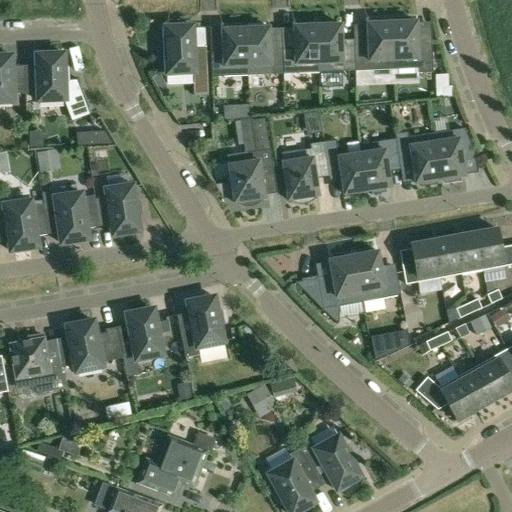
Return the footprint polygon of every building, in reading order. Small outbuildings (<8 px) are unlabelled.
[(419,74),(433,74),(432,73),(431,44),(418,43),(416,22),(411,22),(411,19),(396,20),(396,22),(392,23),(393,70),(418,70),(419,74)] [(368,46),(354,46),(355,71),(393,70),(392,23),(387,23),(387,20),(372,20),(372,24),(367,24),(368,46)] [(341,25),(317,26),(319,73),(355,71),(354,46),(342,47),(341,25)] [(294,49),(282,49),(283,74),(319,73),(317,26),(293,27),(294,49)] [(191,27),(165,28),(166,42),(161,43),(162,55),(166,55),(167,74),(168,74),(169,86),(193,84),(193,95),(208,95),(206,48),(192,48),(191,27)] [(269,28),(245,29),(247,76),(248,76),(247,66),(259,66),(259,75),(283,74),(282,49),(270,50),(269,28)] [(245,29),(222,30),(222,51),(210,52),(211,77),(247,76),(245,29)] [(37,66),(24,66),(26,94),(39,94),(40,101),(65,100),(73,120),(90,114),(76,79),(75,79),(76,81),(69,81),(68,69),(63,69),(63,55),(36,56),(37,66)] [(0,102),(14,102),(14,95),(26,94),(24,66),(11,67),(11,61),(4,61),(4,57),(0,57),(0,102)] [(151,81),(154,88),(162,84),(158,77),(151,81)] [(251,121),(256,152),(227,156),(234,203),(238,203),(238,205),(243,207),(248,207),(252,207),(257,205),(260,202),(260,199),(264,199),(261,176),(274,174),(265,119),(251,121)] [(213,124),(183,128),(185,137),(214,133),(213,124)] [(464,129),(432,134),(440,180),(444,180),(445,183),(459,181),(459,177),(464,177),(462,156),(476,153),(464,129)] [(105,133),(89,134),(90,146),(112,144),(105,133)] [(407,133),(395,134),(395,139),(399,165),(412,163),(416,184),(421,184),(421,187),(435,184),(435,181),(440,180),(432,134),(409,137),(407,133)] [(373,152),(361,154),(367,191),(370,191),(370,194),(385,192),(385,189),(390,187),(387,166),(399,165),(395,139),(372,143),(373,152)] [(336,141),(323,142),(329,175),(340,174),(344,195),(367,191),(361,154),(339,158),(336,141)] [(310,149),(281,154),(288,201),(292,200),(292,203),(297,204),(301,205),(306,204),(310,202),(314,199),(314,197),(318,196),(314,173),(327,171),(323,142),(310,145),(310,149)] [(94,196),(98,227),(111,225),(113,235),(139,231),(136,215),(141,215),(139,202),(134,203),(132,187),(106,191),(107,198),(95,200),(94,196)] [(43,204),(42,204),(47,235),(60,233),(61,243),(80,240),(80,239),(80,236),(86,236),(87,236),(86,229),(98,227),(94,196),(81,198),(80,194),(54,198),(55,206),(43,207),(43,204)] [(0,213),(0,242),(9,241),(11,251),(30,248),(30,247),(29,247),(29,244),(35,243),(35,244),(36,244),(35,237),(47,235),(42,204),(30,206),(30,202),(4,206),(5,213),(0,213)] [(497,230),(475,234),(482,271),(511,265),(511,246),(500,248),(497,230)] [(461,275),(482,271),(475,234),(454,238),(461,275)] [(439,279),(461,275),(454,238),(432,242),(439,279)] [(405,285),(439,279),(432,242),(411,246),(411,249),(399,252),(405,285)] [(357,256),(353,256),(362,303),(400,296),(396,271),(383,274),(378,252),(373,253),(372,250),(357,253),(357,256)] [(324,310),(323,310),(362,303),(353,256),(349,257),(348,254),(333,257),(334,260),(329,261),(333,282),(319,285),(318,279),(296,283),(296,282),(295,283),(322,311),(321,311),(322,312),(324,310)] [(498,290),(486,295),(491,304),(502,299),(498,290)] [(190,313),(177,316),(185,359),(200,356),(198,349),(223,345),(222,343),(219,325),(223,324),(221,311),(216,312),(214,298),(188,303),(190,313)] [(467,305),(471,314),(482,309),(477,300),(467,305)] [(467,305),(456,310),(460,318),(471,314),(467,305)] [(129,325),(116,327),(122,355),(133,353),(134,360),(160,355),(156,334),(168,332),(166,322),(155,324),(153,310),(127,315),(129,325)] [(65,389),(61,368),(75,365),(76,372),(102,367),(101,363),(122,359),(121,355),(122,355),(116,327),(105,330),(106,333),(95,335),(93,322),(67,327),(69,337),(56,340),(58,349),(57,349),(65,389)] [(436,337),(440,346),(451,341),(447,332),(436,337)] [(387,355),(384,335),(370,337),(374,361),(387,355)] [(36,395),(65,389),(57,349),(46,352),(43,336),(28,338),(29,342),(9,345),(17,388),(34,385),(36,395)] [(425,342),(429,352),(440,346),(436,337),(425,342)] [(476,367),(495,400),(511,390),(511,360),(506,350),(476,367)] [(457,377),(476,410),(495,400),(476,367),(457,377)] [(412,382),(403,374),(397,381),(407,389),(412,382)] [(447,405),(456,421),(476,410),(457,377),(438,388),(427,378),(415,391),(437,410),(447,405)] [(279,394),(258,402),(263,416),(284,408),(279,394)] [(332,426),(310,438),(312,442),(299,449),(321,487),(332,481),(337,490),(360,477),(352,463),(356,461),(350,449),(346,452),(332,426)] [(158,461),(147,457),(137,483),(176,498),(182,483),(193,487),(208,449),(212,450),(216,438),(198,432),(193,445),(168,436),(158,461)] [(283,501),(289,511),(296,511),(314,502),(309,493),(321,487),(299,449),(288,455),(292,463),(269,475),(277,490),(273,492),(279,503),(283,501)] [(158,511),(161,506),(118,490),(110,511),(113,511),(158,511)]
